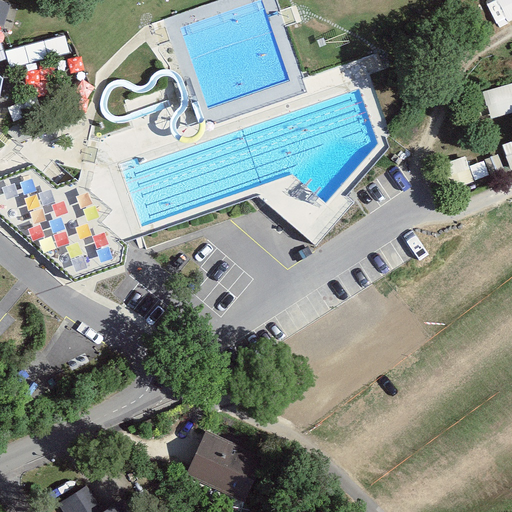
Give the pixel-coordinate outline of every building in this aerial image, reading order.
[(0,0),(0,23),(3,25),(9,3),(0,0)] [(9,47),(12,62),(71,49),(68,34),(9,47)] [(511,80),(485,89),(493,116),(511,109),(511,80)] [(100,225),(111,212),(71,178),(49,184),(32,166),(0,177),(0,220),(71,283),(119,267),(125,246),(100,225)] [(265,462),(204,435),(183,482),(230,503),(244,509),(249,498),(265,462)] [(133,511),(125,498),(103,511),(100,511),(84,488),(55,507),(57,511),(133,511)]
